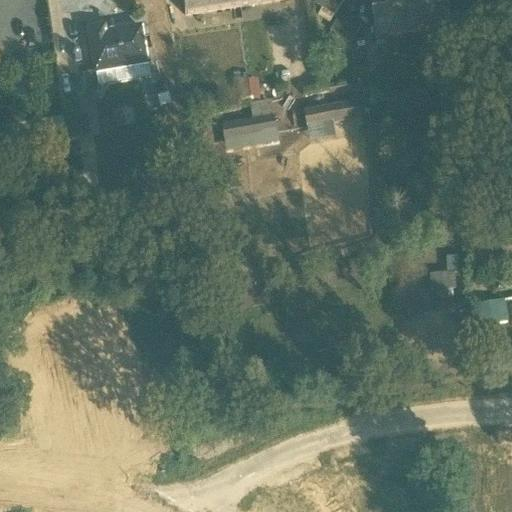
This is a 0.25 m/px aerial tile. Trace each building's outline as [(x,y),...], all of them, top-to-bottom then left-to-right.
[(182,0),(185,16),(293,0),(182,0)] [(317,0),(316,3),(336,15),(344,0),(317,0)] [(369,0),(375,39),(450,28),(445,0),(369,0)] [(330,31),(351,43),(363,23),(343,11),(330,31)] [(89,32),(96,75),(134,68),(134,69),(148,67),(145,47),(144,47),(141,30),(106,36),(105,29),(89,32)] [(386,99),(389,116),(429,109),(426,92),(386,99)] [(304,114),(307,130),(359,121),(356,105),(304,114)] [(222,128),(224,144),(277,135),(274,119),(222,128)] [(8,130),(10,145),(52,138),(53,143),(68,141),(64,121),(8,130)] [(471,306),(472,326),(507,324),(506,304),(471,306)] [(121,431),(67,316),(33,332),(86,447),(121,431)] [(511,511),(511,470),(502,471),(501,511),(511,511)] [(318,511),(311,499),(287,511),(318,511)]
